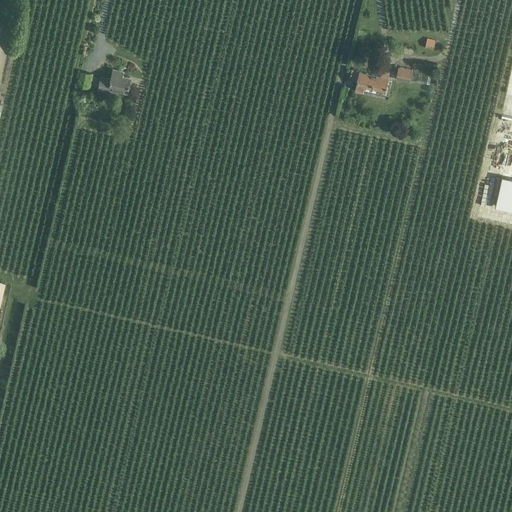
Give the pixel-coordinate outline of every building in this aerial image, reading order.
[(425,47),(433,49),(435,40),(427,38),(425,47)] [(8,56),(10,44),(4,43),(2,55),(8,56)] [(412,69),(398,66),(396,79),(410,81),(412,69)] [(110,87),(127,91),(131,75),(123,74),(123,71),(113,69),(111,78),(100,76),(98,89),(109,91),(110,87)] [(364,88),(386,92),(390,72),(381,71),(380,76),(358,72),(358,71),(351,70),(349,80),(356,82),(356,86),(355,90),(363,91),(364,88)] [(89,87),(92,74),(80,72),(77,84),(89,87)]
